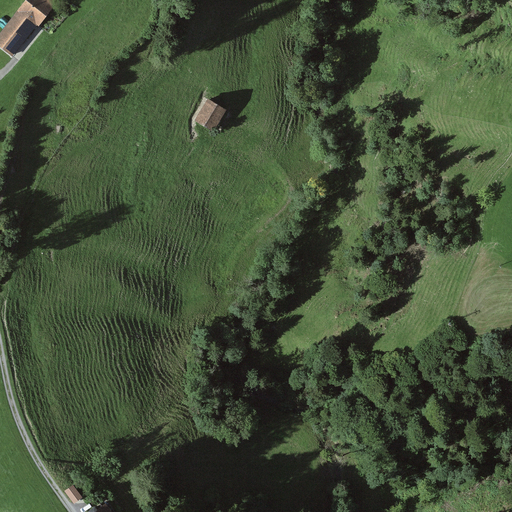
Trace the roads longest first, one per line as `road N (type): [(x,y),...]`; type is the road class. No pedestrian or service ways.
road 1 (track): [(221,36),(47,175),(0,291)]
road 2 (track): [(72,511),(33,452),(0,348)]
